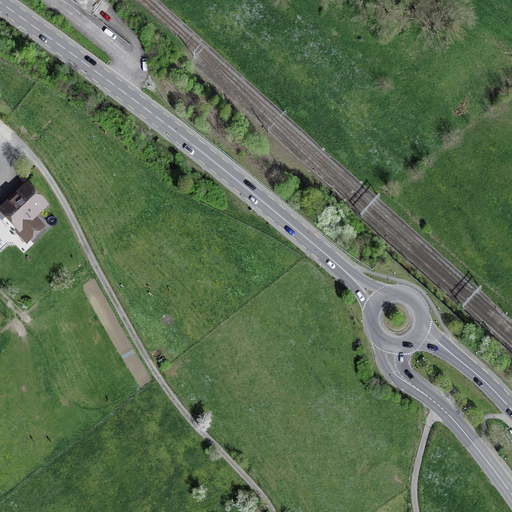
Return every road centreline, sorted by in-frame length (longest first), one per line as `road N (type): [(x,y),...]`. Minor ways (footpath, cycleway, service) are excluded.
road 1 (secondary): [(0,2),(181,135),(378,300)]
road 2 (unclassified): [(0,130),(47,168),(166,391),(272,511)]
road 3 (secondary): [(389,344),(402,378),(459,427),(511,493)]
road 4 (secondary): [(419,331),(511,410)]
